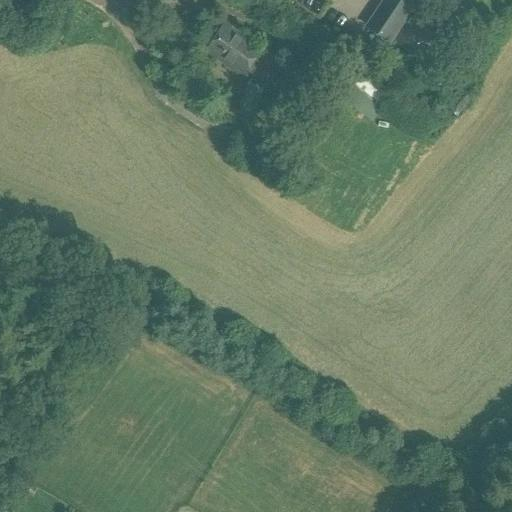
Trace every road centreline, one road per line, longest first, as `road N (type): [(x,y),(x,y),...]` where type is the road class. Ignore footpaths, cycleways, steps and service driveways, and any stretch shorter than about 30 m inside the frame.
road 1 (unknown): [(121,13),(170,106),(233,142)]
road 2 (unknown): [(121,13),(183,6),(265,30)]
